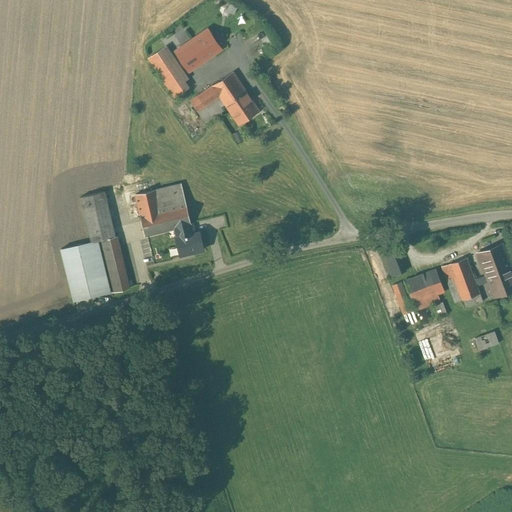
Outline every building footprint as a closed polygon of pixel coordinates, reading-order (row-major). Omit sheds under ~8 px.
[(201,21),(170,42),(188,69),(220,48),(201,21)] [(188,69),(170,42),(148,58),(175,97),(188,88),(183,82),(187,79),(183,73),(188,69)] [(190,100),(205,122),(216,115),(223,110),(221,107),(225,104),(238,124),(259,110),(232,71),(190,100)] [(240,131),(233,135),(236,142),(243,138),(240,131)] [(135,194),(140,214),(185,203),(181,183),(157,189),(135,194)] [(80,197),(91,241),(91,242),(97,240),(115,236),(104,191),(80,197)] [(185,203),(140,214),(145,235),(176,227),(190,224),(190,223),(190,221),(185,203)] [(176,227),(178,236),(176,237),(180,254),(203,249),(199,231),(194,233),(192,223),(190,223),(190,224),(176,227)] [(84,243),(61,248),(70,283),(74,299),(110,291),(110,292),(128,288),(116,236),(115,236),(97,240),(91,242),(91,241),(84,243)] [(511,247),(509,239),(482,249),(491,273),(499,296),(511,290),(511,247)] [(394,275),(410,269),(400,240),(383,246),(394,275)] [(480,277),(471,253),(445,262),(460,301),(485,291),(480,277)] [(450,289),(440,264),(408,276),(420,308),(445,298),(443,292),(450,289)] [(488,300),(499,296),(491,273),(480,277),(485,291),(488,300)] [(407,313),(417,309),(405,277),(395,281),(407,313)] [(478,337),(482,349),(494,345),(492,339),(500,337),(498,330),(478,337)]
